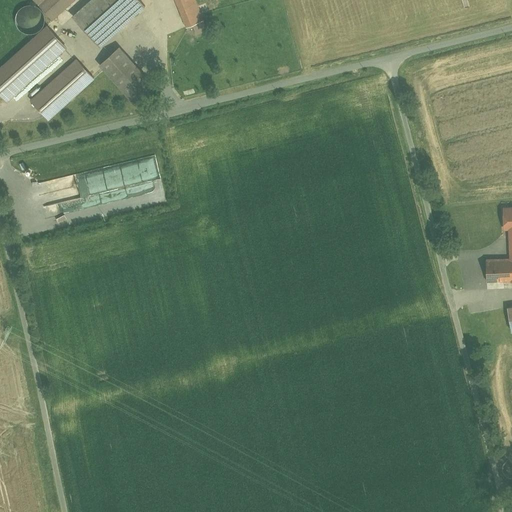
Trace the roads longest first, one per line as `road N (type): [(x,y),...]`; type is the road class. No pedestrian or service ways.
road 1 (unclassified): [(390,61),(501,488),(498,511)]
road 2 (unclassified): [(0,155),(390,61)]
road 3 (unclassified): [(68,511),(0,213)]
road 4 (unclassified): [(390,61),(511,30)]
